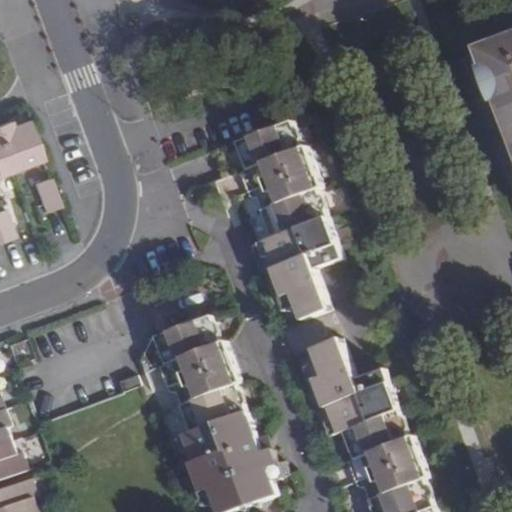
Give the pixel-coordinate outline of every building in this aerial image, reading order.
[(511,129),(511,39),(482,50),(511,129)] [(0,173),(42,157),(27,117),(12,123),(9,117),(0,120),(0,173)] [(271,241),(335,217),(302,120),(297,122),(242,142),(251,167),(246,170),(254,193),(263,190),(270,210),(280,207),(289,232),(271,240),(271,241)] [(34,181),(45,211),(59,206),(47,176),(34,181)] [(0,207),(0,240),(16,234),(5,206),(0,207)] [(350,259),(335,217),(271,241),(281,267),(278,269),(289,299),(299,295),(308,321),(340,308),(326,268),(350,259)] [(194,434),(253,412),(217,316),(159,338),(168,362),(164,364),(172,387),(188,381),(196,401),(183,405),(194,434)] [(349,431),(349,432),(406,410),(391,367),(365,377),(351,337),(319,349),(328,375),(320,378),(330,406),(333,404),(343,433),(349,431)] [(168,362),(159,338),(155,339),(145,361),(148,369),(164,364),(168,362)] [(140,375),(122,382),(127,393),(144,386),(140,375)] [(0,477),(32,465),(24,444),(21,445),(11,419),(14,418),(7,396),(3,397),(0,389),(0,477)] [(443,511),(439,498),(443,497),(439,488),(435,489),(432,479),(436,477),(422,439),(418,438),(416,434),(419,433),(414,418),(410,419),(406,410),(349,432),(359,459),(352,461),(361,486),(367,483),(378,511),(443,511)] [(266,448),(253,412),(194,434),(173,441),(182,464),(194,460),(205,492),(216,487),(224,511),(227,511),(283,491),(277,477),(287,474),(276,444),(266,448)] [(46,511),(34,478),(0,490),(0,511),(46,511)]
